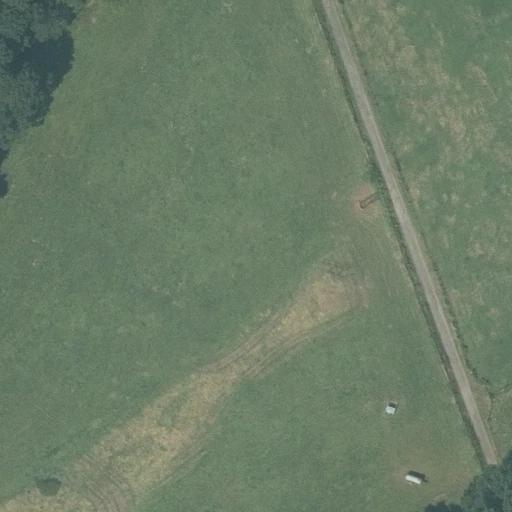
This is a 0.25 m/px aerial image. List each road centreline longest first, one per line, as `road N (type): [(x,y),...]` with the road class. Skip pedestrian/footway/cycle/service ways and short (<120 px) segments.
road 1 (track): [(511,509),(327,0)]
road 2 (unknown): [(76,0),(37,55),(0,146)]
